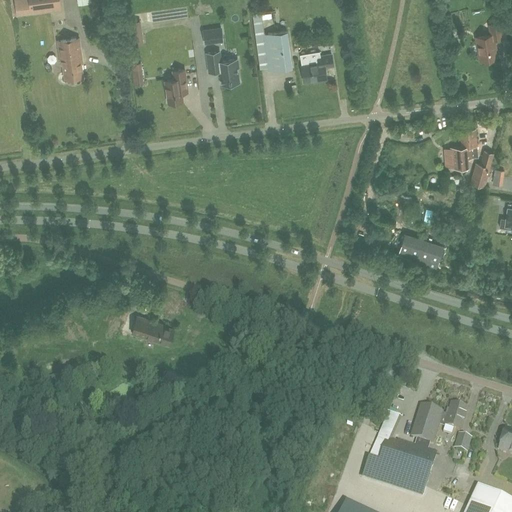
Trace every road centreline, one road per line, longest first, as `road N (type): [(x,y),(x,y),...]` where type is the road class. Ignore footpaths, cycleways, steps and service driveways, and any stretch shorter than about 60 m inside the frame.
road 1 (unclassified): [(0,238),(42,241),(511,392)]
road 2 (tertiary): [(511,320),(220,230),(139,215),(0,207)]
road 3 (tertiary): [(0,221),(128,228),(219,245),(511,334)]
road 4 (unclassified): [(0,169),(373,117)]
road 5 (residential): [(373,117),(511,99)]
